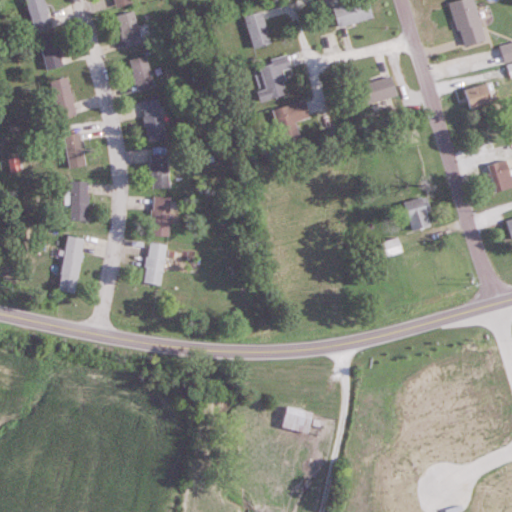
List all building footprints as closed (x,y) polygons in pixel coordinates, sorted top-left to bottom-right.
[(22,0),(32,26),(49,20),(42,0),(22,0)] [(112,0),(115,8),(132,3),(131,0),(112,0)] [(366,0),(361,0),(332,9),(338,28),(372,17),(366,0)] [(458,0),(448,3),(462,46),(485,39),(472,0),(458,0)] [(143,43),(135,11),(117,15),(124,48),(143,43)] [(252,49),(270,44),(261,12),(244,16),(252,49)] [(46,70),(64,64),(54,32),(36,38),(46,70)] [(511,43),(499,46),(503,63),(511,60),(511,43)] [(137,92),(154,88),(147,55),(129,60),(137,92)] [(287,95),(281,70),(290,68),(287,56),(258,63),(265,90),(256,92),(258,102),(287,95)] [(395,95),(389,76),(354,86),(360,106),(395,95)] [(75,115),(67,77),(48,81),(57,119),(75,115)] [(490,103),(484,84),(464,90),(470,109),(490,103)] [(166,138),(159,98),(141,101),(148,141),(166,138)] [(301,145),(295,122),(310,119),(305,101),(273,109),(283,150),(301,145)] [(391,133),(395,150),(420,144),(415,127),(391,133)] [(84,166),(80,133),(61,135),(65,168),(84,166)] [(168,188),(168,154),(150,154),(150,188),(168,188)] [(496,192),(511,187),(511,180),(506,159),(488,165),(496,192)] [(87,221),(87,182),(68,182),(68,221),(87,221)] [(402,203),(412,232),(432,224),(423,196),(402,203)] [(170,197),(152,197),(151,236),(169,237),(170,197)] [(83,239),(66,236),(56,291),(73,294),(83,239)] [(378,243),(382,257),(400,253),(397,239),(378,243)] [(166,245),(148,242),(142,283),(159,286),(166,245)] [(279,426),(304,434),(311,414),(286,406),(279,426)]
